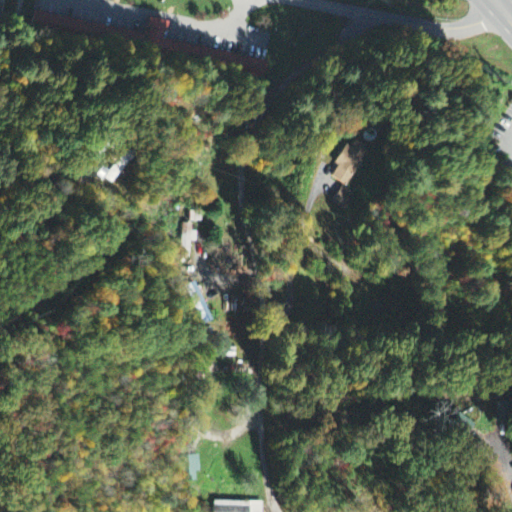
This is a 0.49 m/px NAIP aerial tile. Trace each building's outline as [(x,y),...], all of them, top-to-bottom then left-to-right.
[(166,23),(147,20),(143,45),(162,48),(166,23)] [(267,62),(203,51),(201,61),(245,69),(243,78),(263,81),(267,62)] [(333,166),(336,168),(330,179),(346,189),(369,152),(350,140),(333,166)] [(108,173),(102,168),(96,176),(111,186),(130,157),(122,152),(108,173)] [(331,205),(344,213),(355,196),(342,188),(331,205)] [(190,260),(190,243),(195,243),(196,233),(184,233),(183,259),(190,260)] [(468,426),(451,416),(445,428),(462,438),(468,426)] [(197,483),(196,457),(181,457),(182,484),(197,483)] [(262,511),(263,503),(213,502),(213,511),(262,511)]
